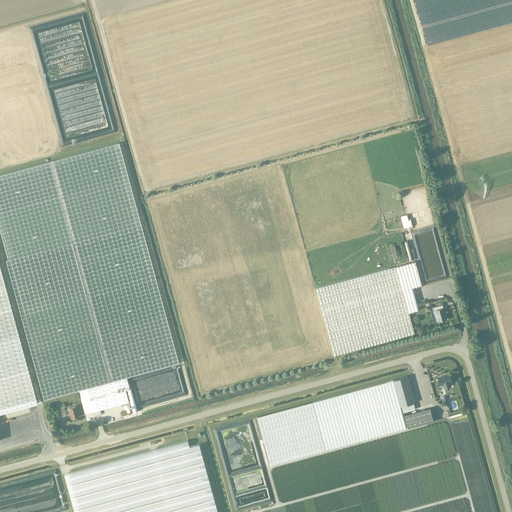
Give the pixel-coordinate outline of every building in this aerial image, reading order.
[(140,222),(119,143),(0,175),(0,230),(7,257),(8,260),(141,224),(140,222)] [(179,363),(155,278),(141,224),(8,260),(6,261),(44,400),(82,389),(85,401),(90,400),(93,411),(129,402),(125,390),(130,389),(126,377),(179,363)] [(415,261),(316,289),(334,355),(415,333),(403,290),(422,285),(415,261)] [(0,413),(37,404),(0,267),(0,413)] [(434,313),(435,314),(437,314),(439,322),(447,319),(445,313),(445,312),(444,308),(442,309),(441,305),(433,308),(434,313)] [(449,375),(438,378),(440,385),(443,385),(444,388),(451,386),(450,383),(451,382),(449,375)] [(408,376),(313,402),(326,450),(406,428),(400,407),(415,403),(408,376)] [(313,402),(257,417),(270,465),(326,450),(313,402)] [(414,403),(402,407),(403,413),(415,409),(414,403)] [(69,409),(68,410),(69,412),(69,413),(70,412),(72,419),(78,417),(75,406),(69,408),(69,409)] [(430,408),(404,415),(408,428),(434,421),(430,408)] [(217,511),(199,444),(189,447),(187,441),(64,474),(74,511),(217,511)]
